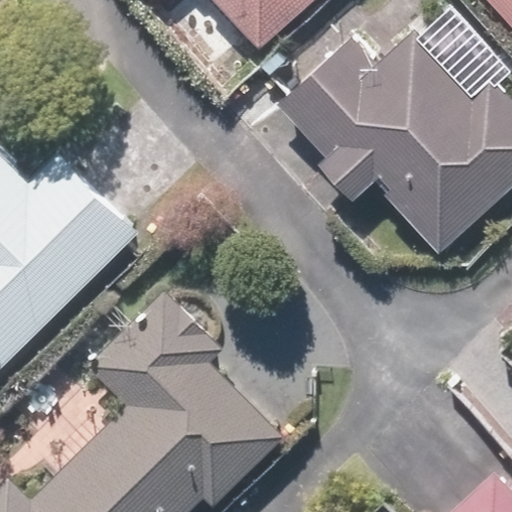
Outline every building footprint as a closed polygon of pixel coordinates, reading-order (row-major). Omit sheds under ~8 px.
[(141,0),(150,9),(160,0),(210,0),(252,50),(311,0),(141,0)] [(511,0),(493,0),(511,19),(511,0)] [(352,194),(374,175),(441,251),(511,188),(511,90),(439,7),(380,60),(355,31),(282,95),(330,149),(321,157),(352,194)] [(0,370),(142,228),(58,145),(29,173),(0,144),(0,370)] [(217,503),(287,433),(217,364),(236,346),(170,281),(93,358),(131,395),(40,486),(16,462),(0,478),(0,511),(187,511),(207,492),(217,503)] [(511,511),(511,479),(498,464),(444,511),(511,511)]
